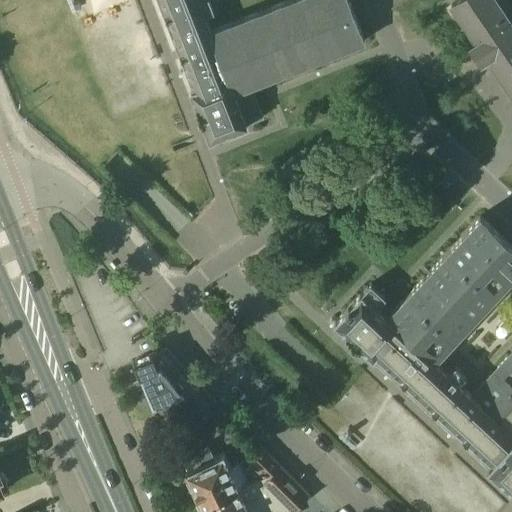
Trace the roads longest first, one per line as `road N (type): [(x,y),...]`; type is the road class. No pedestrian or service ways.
road 1 (residential): [(166,303),(427,130)]
road 2 (residential): [(369,511),(166,303)]
road 3 (residential): [(166,303),(86,207),(0,169)]
road 4 (residential): [(32,316),(22,372),(83,511)]
road 5 (residential): [(153,511),(108,409),(60,386)]
road 6 (residential): [(427,130),(375,0)]
road 7 (secondary): [(115,511),(60,386)]
